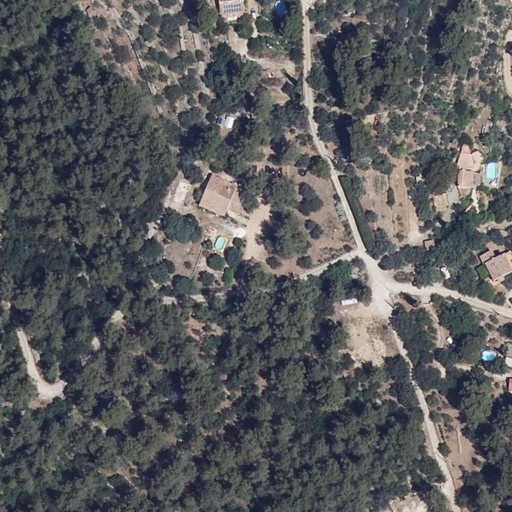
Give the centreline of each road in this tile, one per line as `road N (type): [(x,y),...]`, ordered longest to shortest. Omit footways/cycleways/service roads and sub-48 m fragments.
road 1 (unclassified): [(363,250),(272,289),(132,299),(52,391),(30,368),(0,253)]
road 2 (unclassified): [(363,250),(314,128),(304,0)]
road 3 (unclassified): [(384,282),(383,301),(455,511)]
road 4 (unclassified): [(511,313),(384,282)]
